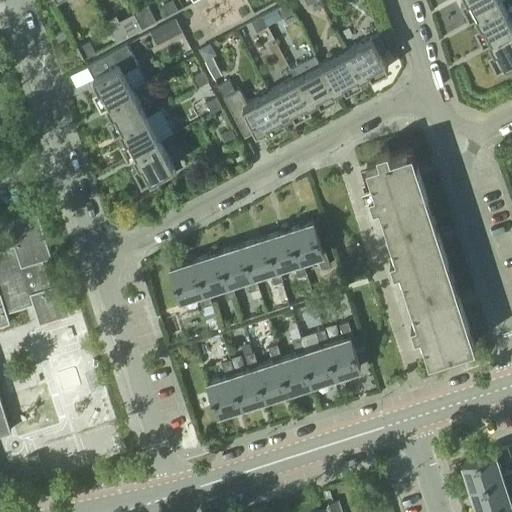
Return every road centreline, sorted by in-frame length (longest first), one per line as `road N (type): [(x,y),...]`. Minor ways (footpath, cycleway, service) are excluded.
road 1 (residential): [(431,86),(100,264)]
road 2 (residential): [(100,264),(15,0)]
road 3 (tertiary): [(173,496),(409,419)]
road 4 (residential): [(173,496),(100,264)]
road 5 (residential): [(511,325),(453,148)]
